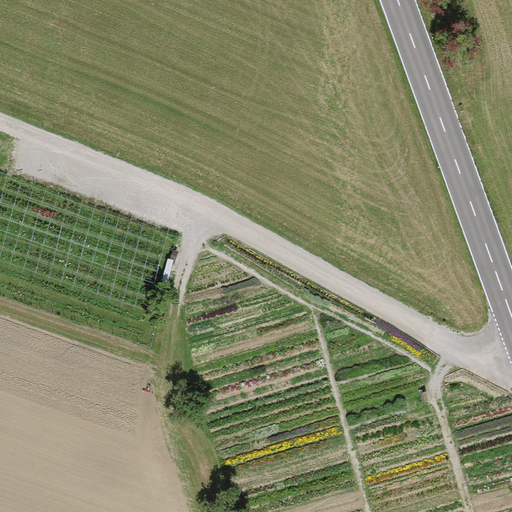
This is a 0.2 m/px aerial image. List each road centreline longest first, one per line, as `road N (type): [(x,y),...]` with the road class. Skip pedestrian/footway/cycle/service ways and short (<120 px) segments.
road 1 (track): [(0,123),(203,206),(481,354),(511,350)]
road 2 (tertiary): [(400,0),(511,313)]
